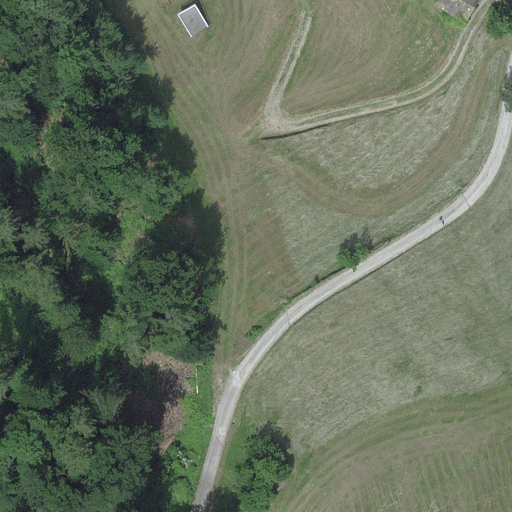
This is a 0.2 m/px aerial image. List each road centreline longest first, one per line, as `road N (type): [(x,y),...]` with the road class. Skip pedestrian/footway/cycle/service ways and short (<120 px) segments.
road 1 (track): [(511,92),(502,145),(462,205),(321,290),(257,349),(232,393),(192,511)]
road 2 (track): [(489,0),(439,80),(416,95),(300,123),(273,111),(306,11)]
